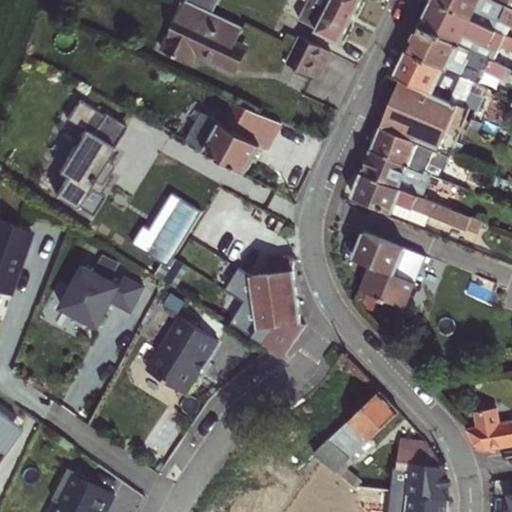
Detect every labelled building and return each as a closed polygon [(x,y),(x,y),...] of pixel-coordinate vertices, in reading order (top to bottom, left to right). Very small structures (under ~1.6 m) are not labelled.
[(188,49),(225,68),(237,44),(228,39),(236,24),(205,9),(186,0),(177,0),(155,45),(183,59),(188,49)] [(186,0),(205,9),(209,0),(186,0)] [(313,27),(336,37),(353,0),(300,0),(294,15),(314,25),(313,27)] [(440,0),(428,0),(419,21),(459,40),(462,33),(497,49),(500,44),(506,47),(511,35),(471,15),(440,0)] [(440,0),(471,15),(476,5),(503,18),(510,4),(501,0),(440,0)] [(419,21),(408,43),(461,71),(467,59),(486,68),(492,56),(459,40),(419,21)] [(293,31),(289,39),(321,55),(325,47),(293,31)] [(280,58),(312,74),(321,55),(289,39),(280,58)] [(394,72),(400,75),(431,90),(438,76),(465,89),(471,75),(461,71),(408,43),(394,72)] [(490,69),(511,78),(511,75),(511,63),(496,57),(490,69)] [(400,75),(390,99),(448,126),(452,117),(458,103),(431,90),(400,75)] [(89,132),(101,113),(76,97),(63,116),(81,128),(55,168),(63,173),(51,192),(71,205),(84,185),(95,192),(106,175),(95,168),(110,145),(89,132)] [(177,136),(239,169),(256,140),(263,143),(278,119),(233,98),(221,120),(194,106),(177,136)] [(390,99),(381,124),(439,148),(448,126),(390,99)] [(122,127),(101,113),(89,132),(110,145),(122,127)] [(381,124),(372,146),(409,162),(414,151),(464,172),(469,161),(439,148),(381,124)] [(372,146),(363,168),(400,183),(423,192),(428,181),(432,171),(409,162),(372,146)] [(429,210),(465,224),(466,222),(470,211),(423,192),(400,183),(363,168),(354,191),(394,207),(397,198),(429,210)] [(394,207),(425,220),(429,210),(397,198),(394,207)] [(347,205),(342,217),(364,227),(369,215),(347,205)] [(470,211),(466,222),(476,226),(481,215),(470,211)] [(18,225),(0,219),(0,290),(8,293),(18,262),(21,262),(26,246),(13,242),(18,225)] [(31,229),(18,225),(13,242),(26,246),(31,229)] [(419,277),(430,281),(435,268),(415,261),(421,247),(366,226),(356,252),(373,258),(419,277)] [(226,325),(281,359),(303,325),(294,261),(293,249),(266,252),(268,268),(237,270),(240,319),(232,314),(226,325)] [(409,302),(419,277),(373,258),(363,283),(380,291),(380,294),(389,298),(390,294),(409,302)] [(79,267),(58,308),(95,328),(109,302),(127,311),(140,287),(120,277),(116,286),(79,267)] [(216,343),(179,318),(144,371),(180,394),(200,361),(203,363),(216,343)] [(301,455),(321,476),(390,411),(372,390),(301,455)] [(511,440),(511,418),(488,424),(484,407),(459,413),(463,430),(454,432),(463,448),(472,449),(511,440)] [(430,461),(418,442),(383,432),(383,470),(391,471),(391,480),(391,497),(443,496),(441,486),(437,474),(430,461)] [(250,434),(208,493),(235,511),(257,511),(262,506),(270,511),(315,511),(303,503),(318,482),(250,434)] [(86,474),(64,465),(51,497),(57,500),(52,511),(99,511),(112,487),(85,476),(86,474)] [(346,498),(391,497),(391,480),(346,481),(346,498)] [(443,511),(444,508),(443,496),(391,497),(346,498),(342,498),(341,511),(388,511),(390,511),(389,511),(443,511)]
